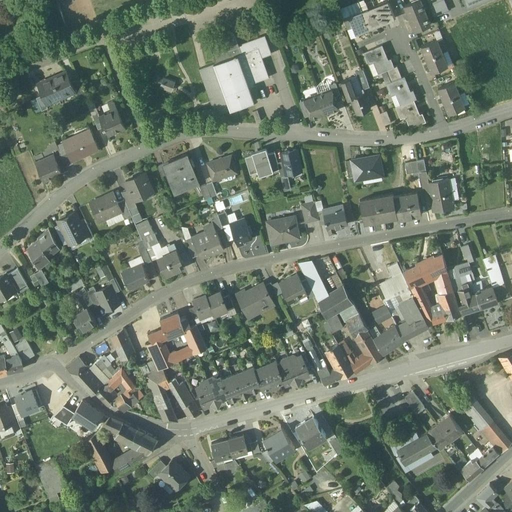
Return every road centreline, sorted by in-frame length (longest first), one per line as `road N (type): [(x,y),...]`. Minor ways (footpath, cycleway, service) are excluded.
road 1 (residential): [(52,364),(167,290),(215,272),(511,213)]
road 2 (residential): [(146,150),(202,132),(399,139),(511,111)]
road 3 (tertiary): [(511,342),(188,430)]
road 4 (residential): [(146,150),(102,46),(0,79)]
road 5 (residential): [(10,244),(68,187),(146,150)]
road 6 (tertiary): [(188,430),(121,415),(52,364)]
